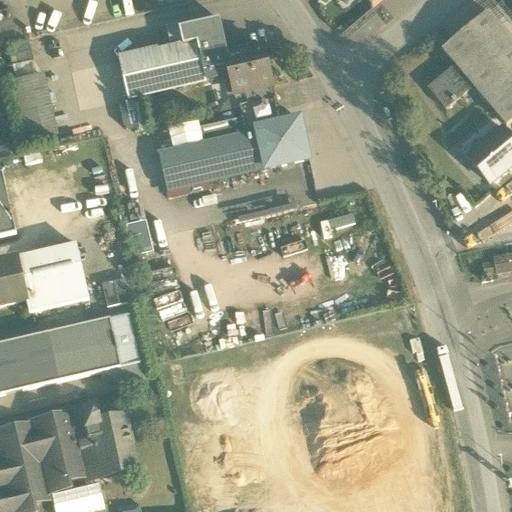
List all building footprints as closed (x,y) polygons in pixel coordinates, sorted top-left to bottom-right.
[(363,0),(372,10),(383,0),(363,0)] [(0,13),(0,24),(12,22),(10,11),(0,13)] [(442,52),(455,67),(473,89),(507,129),(511,124),(511,41),(488,14),(442,52)] [(179,30),(183,47),(197,44),(202,63),(225,58),(228,57),(220,20),(179,30)] [(166,28),(171,50),(183,47),(179,30),(178,26),(166,28)] [(0,35),(0,46),(17,43),(14,32),(0,35)] [(7,47),(10,58),(31,53),(29,42),(7,47)] [(206,83),(202,63),(197,44),(183,47),(171,50),(119,61),(128,100),(206,83)] [(230,77),(234,97),(246,94),(273,88),(264,49),(228,57),(225,58),(230,77)] [(34,64),(31,53),(10,58),(12,69),(34,64)] [(230,77),(225,58),(202,63),(206,83),(230,77)] [(445,112),(473,89),(455,67),(427,91),(445,112)] [(15,87),(28,142),(56,135),(44,80),(15,87)] [(246,94),(248,106),(276,100),(273,88),(246,94)] [(240,108),(243,119),(246,133),(257,130),(281,125),(276,100),(248,106),(240,108)] [(159,155),(167,194),(266,171),(257,130),(246,133),(243,119),(199,129),(203,145),(159,155)] [(257,130),(266,171),(309,161),(300,120),(281,125),(257,130)] [(511,141),(504,132),(468,161),(489,187),(511,167),(511,141)] [(0,177),(0,240),(17,236),(3,177),(0,177)] [(130,256),(153,253),(148,220),(126,223),(130,256)] [(331,235),(328,221),(313,224),(316,238),(331,235)] [(77,247),(18,261),(28,303),(27,303),(30,315),(89,302),(77,247)] [(511,253),(494,257),(497,274),(511,270),(511,253)] [(0,308),(27,303),(28,303),(18,261),(0,264),(0,308)] [(125,281),(113,284),(119,307),(130,305),(125,281)] [(113,284),(102,286),(107,310),(119,307),(113,284)] [(130,318),(110,322),(121,371),(141,366),(130,318)] [(0,398),(121,371),(110,322),(0,346),(0,398)] [(119,391),(99,396),(102,408),(122,403),(119,391)] [(0,511),(35,511),(34,506),(49,502),(48,496),(71,490),(69,483),(100,475),(117,471),(119,477),(132,473),(131,468),(127,449),(132,447),(125,419),(101,425),(99,419),(94,416),(88,417),(85,422),(87,431),(74,434),(70,418),(55,422),(55,420),(30,425),(32,433),(16,436),(17,438),(0,441),(0,511)] [(32,433),(30,425),(0,431),(0,441),(17,438),(16,436),(32,433)] [(137,467),(132,447),(127,449),(131,468),(137,467)] [(117,471),(100,475),(102,480),(119,477),(117,471)]
